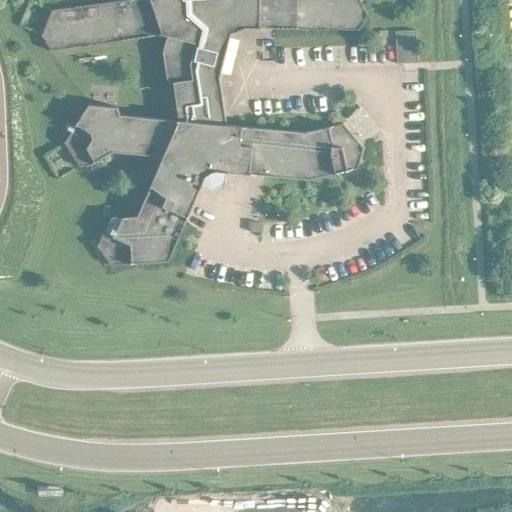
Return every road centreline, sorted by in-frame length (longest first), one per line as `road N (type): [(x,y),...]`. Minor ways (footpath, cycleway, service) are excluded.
road 1 (secondary): [(0,429),(61,446),(156,455),(511,432)]
road 2 (residential): [(265,70),(388,67),(394,209),(292,255)]
road 3 (secondary): [(301,363),(71,374),(0,357)]
road 4 (secondary): [(511,349),(301,363)]
